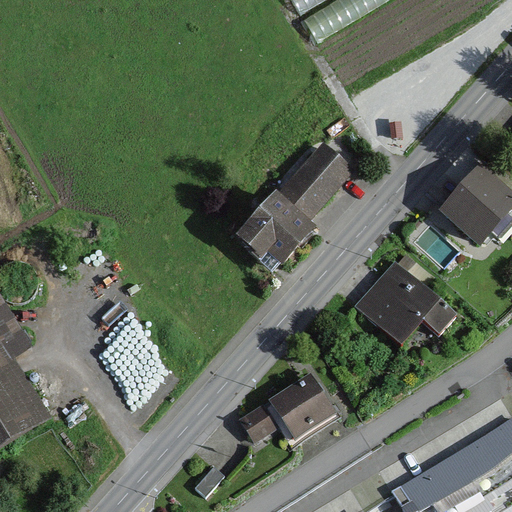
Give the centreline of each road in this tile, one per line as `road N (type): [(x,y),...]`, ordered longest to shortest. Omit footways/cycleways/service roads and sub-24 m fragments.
road 1 (tertiary): [(511,63),(111,511)]
road 2 (residential): [(511,340),(250,511)]
